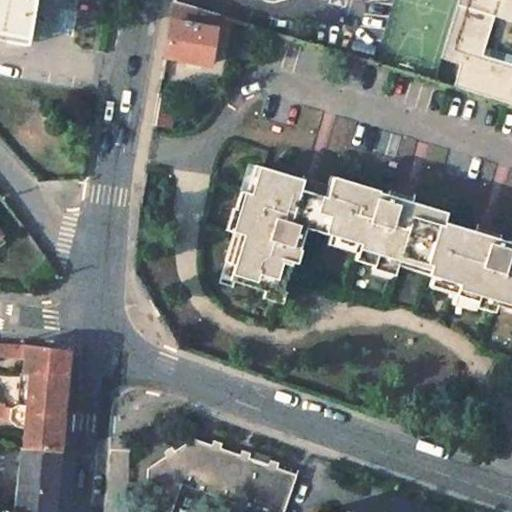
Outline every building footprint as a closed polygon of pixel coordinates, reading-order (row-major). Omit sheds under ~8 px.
[(31,0),(0,0),(0,37),(24,42),(31,0)] [(511,106),(511,0),(460,0),(443,59),(462,65),(455,89),(511,106)] [(208,65),(214,31),(237,37),(241,24),(172,3),(164,56),(208,65)] [(260,170),(251,167),(243,192),(253,195),(260,170)] [(301,182),(260,170),(253,195),(243,192),(239,191),(233,210),(238,212),(232,232),(240,235),(228,279),(233,280),(263,289),(279,294),(280,291),(289,263),(294,264),(298,250),(297,248),(304,225),(329,232),(344,172),(333,169),(330,179),(327,190),(301,182)] [(330,179),(305,171),(301,182),(327,190),(330,179)] [(382,183),(344,172),(329,232),(332,233),(360,242),(358,250),(355,258),(374,263),(376,258),(397,265),(400,256),(430,265),(427,274),(432,276),(458,283),(455,292),(476,299),(474,307),(492,312),(494,306),(497,296),(511,300),(511,240),(509,240),(508,243),(488,237),(474,233),(476,226),(444,216),(447,207),(414,197),(412,202),(389,196),(390,190),(381,186),(382,183)] [(416,191),(392,184),(390,190),(389,196),(412,202),(414,197),(416,191)] [(233,210),(230,209),(223,229),(232,232),(238,212),(233,210)] [(491,228),(478,224),(476,226),(474,233),(488,237),(491,228)] [(240,235),(232,232),(216,282),(231,287),(233,280),(228,279),(240,235)] [(360,242),(332,233),(329,242),(358,250),(360,242)] [(430,265),(400,256),(397,265),(427,274),(430,265)] [(397,265),(376,258),(374,263),(373,267),(394,274),(397,265)] [(458,283),(432,276),(429,285),(455,292),(458,283)] [(279,294),(263,289),(261,296),(283,302),(286,292),(280,291),(279,294)] [(476,299),(455,292),(452,304),(473,310),(474,307),(476,299)] [(511,300),(497,296),(494,306),(511,311),(511,300)] [(23,344),(0,343),(0,360),(22,361),(23,344)] [(67,351),(23,344),(22,361),(18,405),(9,409),(8,421),(15,428),(25,428),(23,449),(58,452),(67,351)] [(178,511),(188,485),(261,511),(289,511),(302,478),(283,471),(280,480),(273,478),(275,468),(255,461),(253,468),(243,466),(246,458),(227,451),(225,458),(217,455),(219,448),(202,442),(181,454),(185,461),(176,466),(172,460),(154,471),(150,504),(172,511),(178,511)] [(217,455),(225,458),(227,451),(219,448),(217,455)] [(53,511),(58,452),(23,449),(18,489),(24,492),(21,511),(53,511)] [(176,466),(185,461),(181,454),(176,457),(172,460),(176,466)] [(243,466),(253,468),(255,461),(246,458),(243,466)] [(280,480),(283,471),(278,469),(275,468),(273,478),(280,480)]
